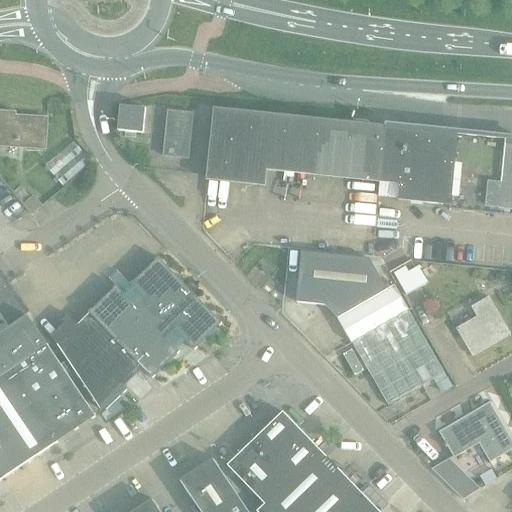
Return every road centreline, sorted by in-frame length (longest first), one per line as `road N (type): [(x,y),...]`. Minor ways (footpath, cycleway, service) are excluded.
road 1 (primary): [(118,69),(173,56),(251,71),(511,90)]
road 2 (unclassified): [(42,511),(287,352)]
road 3 (unclassified): [(287,352),(129,181)]
road 4 (unclassified): [(384,442),(511,365)]
road 5 (unclassified): [(384,442),(287,352)]
road 6 (unclassified): [(22,255),(129,181)]
road 7 (primary): [(423,35),(299,18)]
